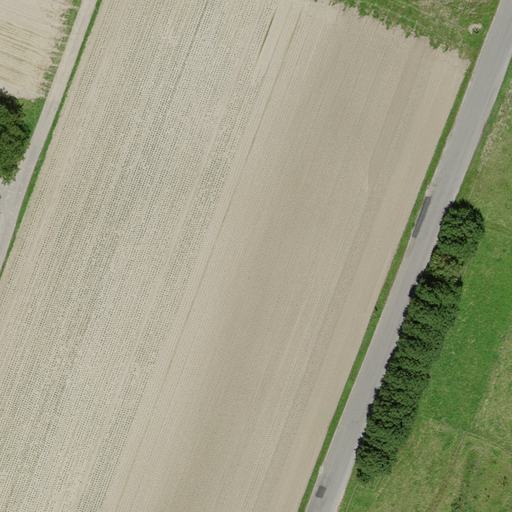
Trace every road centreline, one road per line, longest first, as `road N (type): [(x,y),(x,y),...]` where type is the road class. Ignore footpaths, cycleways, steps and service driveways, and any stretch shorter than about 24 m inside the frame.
road 1 (unclassified): [(511,18),(322,511)]
road 2 (track): [(0,175),(16,183),(88,0)]
